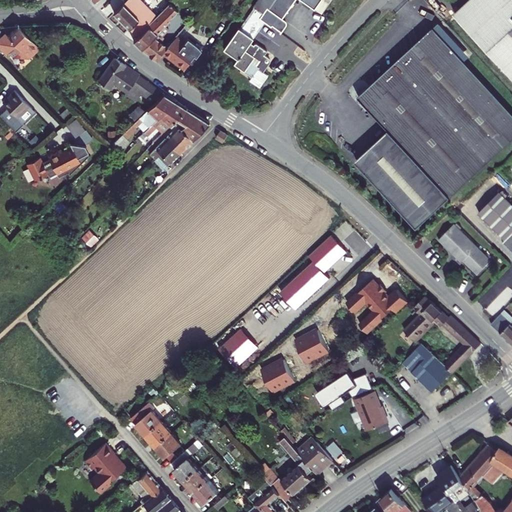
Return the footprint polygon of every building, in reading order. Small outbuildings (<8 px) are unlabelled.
[(124,0),(112,12),(128,28),(149,8),(141,0),(124,0)] [(286,24),(285,20),(285,19),(280,16),(291,0),(272,0),(268,7),(266,6),(261,12),(259,17),(264,20),(270,25),(273,24),(281,30),(286,24)] [(304,0),(321,12),(329,0),(304,0)] [(511,75),(511,0),(469,0),(455,14),(511,75)] [(157,38),(162,33),(159,31),(170,21),(169,20),(178,12),(169,3),(155,15),(146,24),(148,26),(136,37),(132,40),(141,48),(149,54),(151,52),(158,57),(162,52),(167,46),(157,38)] [(146,24),(155,15),(149,8),(128,28),(136,37),(148,26),(146,24)] [(261,12),(255,8),(240,27),(238,26),(223,47),(237,57),(235,61),(244,68),(243,70),(251,76),(249,79),(259,86),(269,72),(264,69),(270,60),(270,59),(269,57),(264,53),(266,50),(256,42),(254,42),(252,44),(249,42),(264,20),(259,17),(261,12)] [(175,25),(183,18),(178,12),(169,20),(170,21),(159,31),(162,33),(173,22),(175,25)] [(43,51),(18,25),(8,35),(3,40),(1,37),(0,38),(0,47),(7,55),(18,45),(25,53),(24,60),(33,61),(43,51)] [(359,95),(390,129),(356,159),(417,225),(451,195),(511,138),(511,111),(433,27),(359,95)] [(182,40),(176,36),(167,46),(162,52),(183,67),(193,54),(195,56),(202,46),(195,40),(193,42),(187,37),(181,44),(180,43),(182,40)] [(152,99),(158,89),(123,65),(124,63),(113,56),(97,78),(108,86),(112,81),(124,92),(125,90),(135,100),(141,92),(147,96),(152,99)] [(6,107),(0,113),(0,114),(16,130),(35,112),(14,89),(1,102),(6,107)] [(148,123),(173,99),(162,92),(115,137),(122,144),(130,136),(128,133),(144,118),(148,123)] [(186,107),(173,99),(148,123),(132,139),(137,143),(152,128),(158,134),(177,115),(186,107)] [(59,113),(64,119),(72,112),(66,106),(59,113)] [(186,107),(177,115),(184,123),(179,127),(191,139),(209,121),(186,107)] [(69,123),(88,143),(95,136),(76,116),(69,123)] [(177,125),(173,130),(178,135),(173,140),(182,148),(191,139),(179,127),(177,125)] [(222,128),(217,135),(224,140),(229,132),(222,128)] [(167,163),(169,160),(182,148),(173,140),(178,135),(173,130),(150,152),(166,168),(167,168),(167,163)] [(40,157),(27,164),(35,180),(47,173),(50,179),(58,175),(59,178),(69,173),(70,175),(89,156),(83,147),(70,143),(72,146),(42,162),(40,157)] [(503,241),(511,250),(511,203),(499,191),(479,212),(505,238),(503,241)] [(454,223),(438,238),(447,247),(448,246),(451,249),(450,250),(461,261),(463,259),(477,273),(491,259),(454,223)] [(347,250),(332,234),(310,255),(314,260),(280,291),(296,308),(330,277),(324,271),(347,250)] [(397,311),(408,301),(396,287),(386,295),(373,280),(347,302),(356,313),(368,303),(374,311),(360,322),(369,333),(384,320),(382,318),(394,308),(397,311)] [(480,342),(450,314),(448,316),(432,300),(431,302),(424,295),(416,304),(417,306),(416,308),(420,312),(404,329),(414,339),(434,317),(437,320),(441,323),(443,322),(469,346),(475,352),(482,344),(480,342)] [(511,343),(511,327),(509,324),(511,323),(501,313),(491,323),(501,332),(501,333),(511,343)] [(416,341),(437,320),(434,317),(414,339),(416,341)] [(258,346),(241,327),(218,348),(235,367),(258,346)] [(317,327),(295,339),(309,363),(330,351),(317,327)] [(463,352),(448,367),(422,342),(412,351),(422,361),(412,370),(432,390),(452,371),(454,373),(469,358),(463,352)] [(463,352),(469,358),(475,352),(469,346),(463,352)] [(412,351),(403,361),(412,370),(422,361),(412,351)] [(283,356),(261,368),(274,393),(296,382),(283,356)] [(326,405),(331,411),(344,402),(340,396),(346,391),(351,396),(369,388),(363,373),(350,379),(344,372),(313,395),(322,408),(326,405)] [(374,388),(354,396),(366,428),(386,420),(374,388)] [(149,402),(131,417),(145,434),(161,420),(152,409),(154,407),(149,402)] [(145,434),(155,445),(171,432),(161,420),(145,434)] [(171,432),(155,445),(165,457),(166,455),(180,443),(171,432)] [(284,436),(278,441),(299,464),(282,478),(280,476),(279,477),(269,467),(262,473),(268,479),(280,494),(286,500),(312,477),(308,473),(313,468),(304,459),(284,436)] [(118,449),(109,438),(88,456),(95,464),(98,462),(103,469),(93,477),(98,484),(99,484),(102,488),(113,479),(111,477),(128,463),(117,450),(118,449)] [(184,479),(198,467),(189,457),(203,444),(198,438),(186,449),(171,461),(170,462),(184,479)] [(337,440),(329,444),(336,457),(344,452),(337,440)] [(511,511),(511,452),(500,445),(499,447),(489,441),(460,474),(471,491),(477,500),(483,511),(511,511)] [(166,455),(171,461),(186,449),(180,443),(166,455)] [(320,445),(310,453),(323,468),(332,460),(320,445)] [(323,468),(310,453),(304,459),(313,468),(317,473),(323,468)] [(445,482),(446,484),(460,474),(453,462),(438,473),(445,482)] [(184,479),(194,490),(207,478),(198,467),(184,479)] [(143,502),(160,487),(146,470),(129,483),(142,497),(140,499),(143,502)] [(459,500),(471,491),(460,474),(446,484),(445,482),(427,494),(442,511),(460,511),(465,509),(459,500)] [(207,478),(194,490),(204,502),(218,490),(207,478)] [(248,496),(260,510),(261,511),(277,511),(269,503),(280,494),(268,479),(248,496)] [(392,486),(382,495),(396,511),(409,511),(412,510),(392,486)] [(143,502),(151,511),(174,511),(178,508),(160,487),(143,502)] [(459,500),(465,509),(477,500),(471,491),(459,500)] [(215,503),(219,508),(230,498),(226,493),(215,503)] [(396,511),(382,495),(374,502),(376,505),(368,511),(396,511)]
